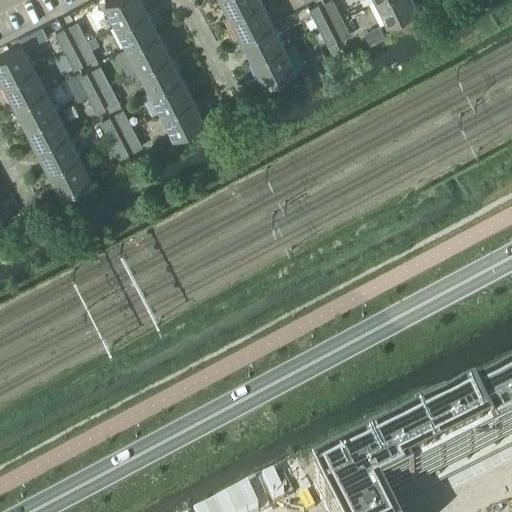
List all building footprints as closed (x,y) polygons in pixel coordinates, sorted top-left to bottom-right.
[(116,24),(146,9),(141,0),(108,0),(105,2),(116,24)] [(223,0),(232,16),(262,1),(260,0),(223,0)] [(331,21),(340,16),(332,0),(327,0),(322,3),(331,21)] [(414,0),(376,0),(387,20),(417,5),(414,0)] [(243,39),(273,24),(262,1),(232,16),(243,39)] [(317,28),(326,24),(317,5),(308,10),(317,28)] [(128,46),(157,31),(146,9),(116,24),(128,46)] [(341,40),(350,35),(340,16),(331,21),(341,40)] [(77,45),(86,41),(77,22),(67,27),(77,45)] [(254,61),(284,46),(273,24),(243,39),(254,61)] [(327,46),(336,42),(326,24),(317,28),(327,46)] [(21,45),(0,55),(0,72),(4,81),(34,66),(25,49),(46,38),(42,29),(41,27),(18,38),(19,40),(21,45)] [(380,38),(375,27),(374,27),(363,33),(369,44),(380,38)] [(63,52),(72,48),(63,29),(54,34),(63,52)] [(139,68),(169,53),(157,31),(128,46),(139,68)] [(86,41),(77,45),(87,64),(96,59),(86,41)] [(266,83),(295,68),(284,46),(254,61),(266,83)] [(73,71),(82,66),(72,48),(63,52),(73,71)] [(151,91),(180,75),(169,53),(139,68),(151,91)] [(16,104),(45,89),(34,66),(4,81),(16,104)] [(109,85),(104,74),(100,66),(91,71),(100,89),(109,85)] [(86,96),(95,92),(86,73),(77,78),(86,96)] [(162,113),(192,97),(180,75),(151,91),(162,113)] [(109,85),(100,89),(110,108),(119,103),(109,85)] [(27,126),(57,111),(45,89),(16,104),(27,126)] [(96,115),(105,110),(95,92),(86,96),(96,115)] [(195,124),(203,120),(192,97),(162,113),(174,135),(195,124)] [(123,133),(132,128),(122,110),(113,115),(123,133)] [(39,148),(68,133),(57,111),(27,126),(39,148)] [(109,140),(118,136),(108,117),(100,122),(109,140)] [(142,147),(132,129),(132,128),(123,133),(133,152),(142,147)] [(50,171),(79,156),(68,133),(39,148),(50,171)] [(119,159),(128,154),(118,136),(109,140),(119,159)] [(61,193),(91,178),(79,156),(50,171),(61,193)] [(314,490),(324,511),(391,511),(478,469),(511,451),(511,387),(508,389),(500,393),(501,395),(448,421),(447,420),(435,426),(416,436),(417,437),(390,450),(363,464),(330,481),(327,482),(315,488),(315,489),(314,489),(314,490)]
